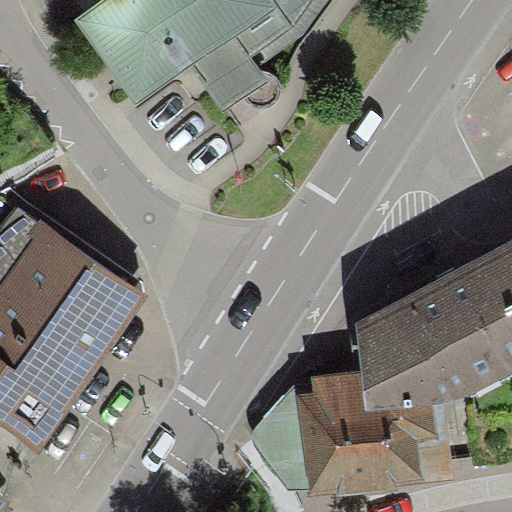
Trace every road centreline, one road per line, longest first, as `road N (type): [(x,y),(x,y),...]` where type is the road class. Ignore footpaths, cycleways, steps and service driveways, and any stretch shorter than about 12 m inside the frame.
road 1 (residential): [(262,315),(151,213),(0,6)]
road 2 (secondary): [(473,0),(262,315)]
road 3 (secondary): [(262,315),(137,511)]
